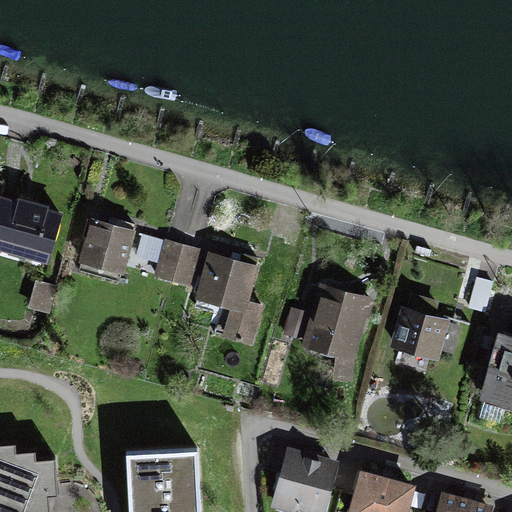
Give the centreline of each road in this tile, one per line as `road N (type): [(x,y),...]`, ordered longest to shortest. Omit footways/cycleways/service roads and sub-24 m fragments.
road 1 (residential): [(511,259),(0,113)]
road 2 (residential): [(254,511),(250,431),(266,424),(511,492)]
